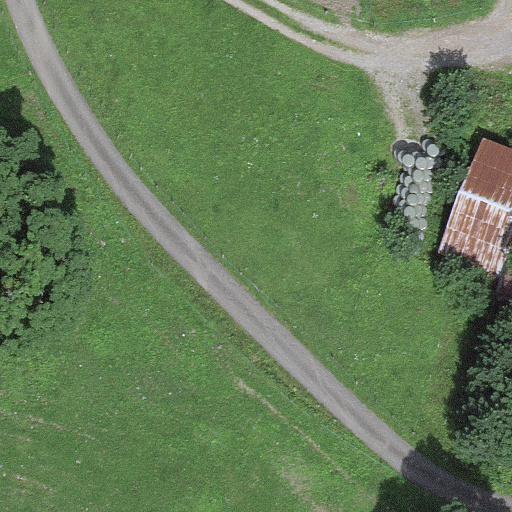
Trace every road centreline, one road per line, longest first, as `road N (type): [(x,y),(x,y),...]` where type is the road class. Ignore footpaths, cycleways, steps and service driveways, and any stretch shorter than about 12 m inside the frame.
road 1 (unclassified): [(19,0),(81,124),(146,211),(415,466),(511,509)]
road 2 (track): [(253,0),(343,41),(390,50),(477,42),(511,14)]
